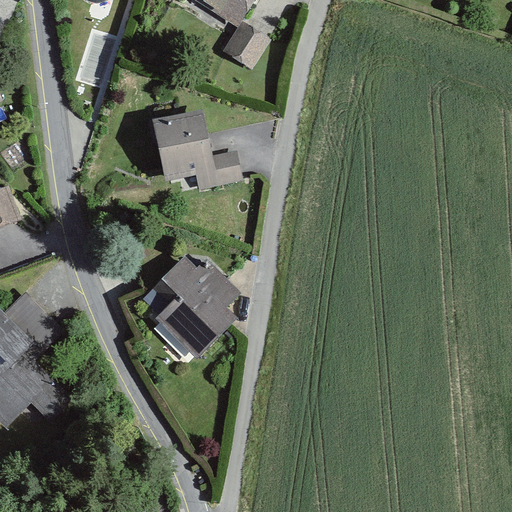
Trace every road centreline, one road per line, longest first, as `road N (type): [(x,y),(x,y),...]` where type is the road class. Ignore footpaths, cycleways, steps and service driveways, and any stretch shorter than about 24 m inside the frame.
road 1 (residential): [(39,0),(61,167),(93,302),(199,511)]
road 2 (residential): [(322,0),(223,511)]
